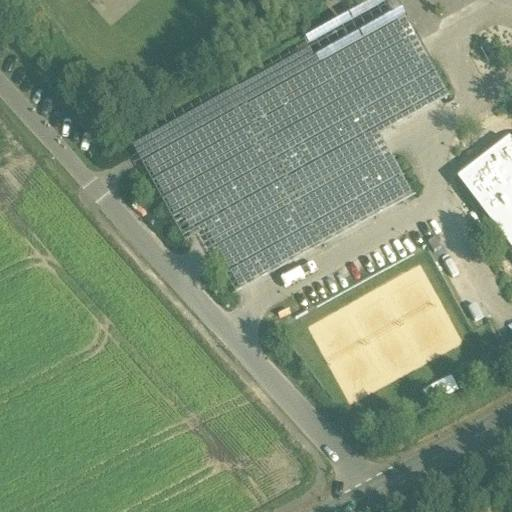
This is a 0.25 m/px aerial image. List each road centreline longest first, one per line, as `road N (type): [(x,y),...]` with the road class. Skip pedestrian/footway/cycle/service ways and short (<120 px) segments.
road 1 (residential): [(366,498),(0,77)]
road 2 (secondary): [(366,498),(511,419)]
